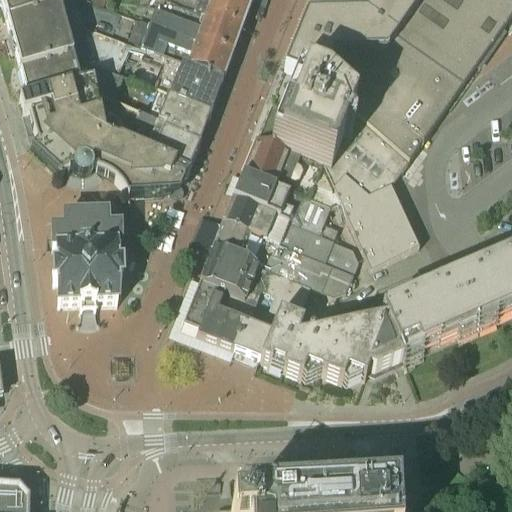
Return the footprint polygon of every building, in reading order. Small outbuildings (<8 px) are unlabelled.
[(0,0),(0,8),(26,103),(79,88),(58,14),(61,13),(56,0),(0,0)] [(159,0),(171,4),(172,0),(184,0),(200,5),(195,17),(241,34),(251,7),(229,0),(159,0)] [(511,0),(314,0),(283,80),(323,96),(407,171),(511,21),(511,0)] [(241,34),(195,17),(195,18),(177,11),(153,4),(146,13),(155,16),(149,29),(149,30),(232,60),(241,34)] [(149,30),(149,29),(136,24),(127,46),(141,52),(140,54),(146,56),(146,54),(222,86),(232,60),(149,30)] [(210,118),(222,86),(146,54),(146,56),(141,67),(160,75),(151,95),(159,98),(160,97),(210,118)] [(97,102),(112,108),(123,83),(91,69),(94,84),(97,102)] [(279,90),(256,148),(323,175),(340,213),(341,212),(371,276),(418,254),(390,194),(407,171),(323,96),(283,80),(279,90)] [(97,102),(94,84),(79,88),(26,103),(18,105),(22,119),(28,118),(36,148),(30,154),(58,181),(60,180),(63,179),(67,177),(70,176),(74,175),(79,175),(85,175),(91,176),(96,177),(101,179),(115,146),(105,142),(97,102)] [(199,151),(210,118),(160,97),(159,98),(149,123),(166,131),(163,137),(198,152),(199,151)] [(149,123),(112,108),(97,102),(105,142),(115,146),(187,177),(198,152),(163,137),(166,131),(149,123)] [(189,178),(187,177),(115,146),(101,179),(105,181),(108,183),(111,185),(115,188),(116,189),(119,192),(121,194),(122,196),(124,199),(125,201),(127,204),(128,207),(129,210),(130,214),(130,216),(132,216),(131,214),(130,210),(130,208),(128,204),(127,202),(162,201),(168,187),(175,187),(177,183),(185,187),(189,178)] [(331,217),(340,213),(323,175),(256,148),(242,182),(328,216),(331,217)] [(323,230),(328,216),(242,182),(232,207),(332,247),(337,236),(323,230)] [(223,230),(351,281),(357,265),(352,255),(332,247),(232,207),(223,230)] [(107,233),(107,224),(107,219),(62,220),(63,234),(50,234),(51,256),(56,256),(56,274),(51,274),(52,291),(57,291),(57,313),(79,312),(79,319),(79,320),(79,322),(78,324),(78,325),(77,326),(76,328),(75,329),(75,330),(76,331),(76,332),(77,333),(78,333),(79,334),(80,334),(87,333),(89,333),(94,333),(96,333),(97,332),(98,331),(99,330),(99,329),(99,328),(98,328),(98,327),(97,326),(96,325),(95,324),(95,323),(95,321),(94,319),(94,312),(116,311),(116,290),(121,290),(120,273),(115,273),(115,255),(120,255),(120,232),(107,233)] [(345,297),(351,281),(223,230),(212,256),(310,295),(310,294),(333,303),(345,297)] [(297,328),(310,295),(212,256),(199,289),(251,310),(276,320),(297,328)] [(386,334),(401,368),(511,320),(511,267),(381,323),(386,334)] [(232,358),(242,334),(251,310),(199,289),(180,338),(232,358)] [(257,368),(276,320),(251,310),(242,334),(232,358),(257,368)] [(302,330),(297,328),(276,320),(257,368),(300,386),(305,375),(341,390),(345,380),(363,387),(367,378),(373,380),(401,368),(386,334),(295,348),(302,330)] [(0,511),(29,511),(30,505),(18,492),(0,490),(0,511)] [(395,511),(395,498),(394,497),(245,505),(245,511),(395,511)]
